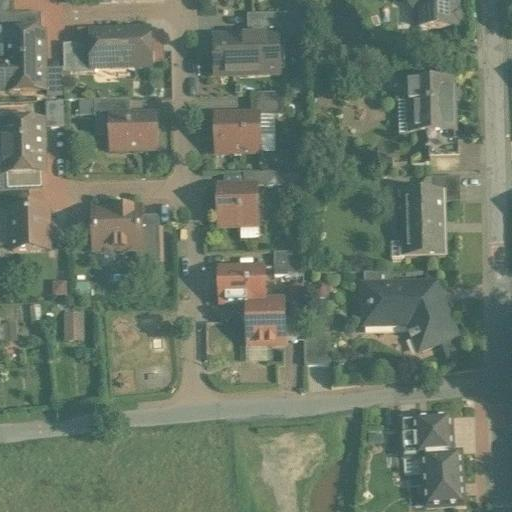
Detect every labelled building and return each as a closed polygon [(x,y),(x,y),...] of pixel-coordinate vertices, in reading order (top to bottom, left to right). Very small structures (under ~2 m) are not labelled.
[(0,0),(0,16),(13,16),(12,0),(0,0)] [(456,11),(455,0),(409,0),(409,2),(415,8),(418,8),(418,28),(456,28),(460,23),(460,16),(456,11)] [(41,15),(15,16),(16,35),(42,35),(41,15)] [(16,35),(15,16),(13,16),(0,16),(0,28),(7,29),(8,36),(16,35)] [(284,32),(283,16),(247,17),(247,33),(279,32),(284,32)] [(283,16),(284,32),(304,32),(304,16),(283,16)] [(248,39),(214,40),(215,78),(280,77),(279,32),(247,33),(248,39)] [(149,34),(91,36),(91,45),(92,58),(92,70),(94,69),(109,69),(112,71),(126,71),(128,68),(151,68),(150,66),(149,34)] [(163,34),(149,34),(150,66),(165,65),(163,34)] [(6,63),(7,64),(8,64),(8,69),(8,78),(43,77),(43,75),(46,73),(46,72),(45,57),(43,55),(43,35),(42,35),(16,35),(8,36),(8,38),(8,47),(7,47),(6,48),(6,62),(6,63)] [(91,45),(63,47),(64,71),(64,76),(79,76),(78,59),(92,58),(91,45)] [(92,58),(78,59),(79,76),(94,75),(94,69),(92,70),(92,58)] [(6,62),(0,61),(0,69),(8,69),(8,64),(7,64),(6,63),(6,62)] [(43,77),(8,78),(8,69),(0,69),(0,92),(9,92),(9,94),(44,93),(43,77)] [(64,71),(50,71),(50,74),(50,89),(50,92),(64,92),(64,76),(64,71)] [(453,82),(408,83),(409,105),(415,105),(416,135),(455,134),(453,82)] [(285,118),(285,96),(251,96),(251,118),(258,118),(259,119),(275,119),(285,118)] [(130,102),(94,103),(95,120),(110,120),(110,118),(131,118),(130,102)] [(416,135),(415,105),(409,105),(399,105),(399,135),(416,135)] [(46,124),(45,124),(45,131),(63,130),(63,106),(46,107),(46,124)] [(157,152),(157,117),(131,118),(110,118),(110,120),(111,153),(157,152)] [(251,118),(217,119),(217,156),(232,156),(234,159),(239,159),(242,156),(259,156),(259,119),(258,118),(251,118)] [(275,119),(259,119),(259,156),(276,155),(275,119)] [(45,124),(4,125),(4,146),(5,170),(5,175),(6,176),(42,174),(43,174),(43,144),(45,144),(45,131),(45,124)] [(458,144),(428,145),(428,159),(459,159),(458,144)] [(42,174),(6,176),(7,194),(29,194),(43,193),(42,174)] [(264,176),(244,177),(244,191),(256,190),(264,190),(264,176)] [(280,190),(280,176),(264,176),(264,190),(280,190)] [(460,204),(460,180),(430,180),(430,194),(431,205),(439,205),(444,205),(460,204)] [(257,225),(256,190),(244,191),(218,191),(219,231),(241,230),(241,225),(257,225)] [(7,194),(0,194),(0,213),(11,214),(11,213),(30,212),(29,194),(7,194)] [(430,194),(404,195),(406,259),(402,259),(402,261),(446,260),(445,235),(440,235),(440,228),(442,227),(443,225),(444,224),(445,222),(444,205),(439,205),(431,205),(430,194)] [(30,212),(11,213),(11,214),(12,233),(10,236),(10,249),(12,251),(12,254),(49,252),(47,212),(30,212)] [(141,212),(94,213),(95,253),(137,252),(142,252),(141,231),(141,212)] [(12,233),(11,214),(0,213),(0,249),(10,249),(10,236),(12,233)] [(160,231),(141,231),(142,252),(137,252),(137,267),(161,266),(160,231)] [(302,271),(302,255),(274,256),(274,272),(282,272),(302,271)] [(264,305),(263,271),(220,272),(221,308),(247,307),(264,307),(264,305)] [(303,304),(302,271),(282,272),(282,304),(283,304),(290,304),(303,304)] [(392,287),(392,275),(364,276),(364,288),(392,287)] [(364,288),(362,288),(363,330),(365,330),(364,326),(410,324),(415,336),(409,339),(411,342),(417,340),(422,353),(418,354),(419,355),(444,345),(444,344),(456,339),(457,340),(458,340),(437,286),(392,287),(364,288)] [(264,305),(264,307),(247,307),(248,348),(284,347),(284,346),(284,322),(283,304),(282,304),(264,305)] [(303,321),(303,304),(290,304),(290,322),(298,321),(303,321)] [(84,315),(64,315),(65,344),(85,343),(84,315)] [(298,321),(290,322),(284,322),(284,346),(298,346),(298,321)] [(332,368),(331,337),(304,337),(305,369),(332,368)] [(451,419),(401,422),(403,462),(423,461),(423,457),(453,456),(451,419)] [(453,456),(423,457),(423,461),(424,476),(426,511),(464,509),(461,456),(453,456)] [(423,461),(403,462),(404,477),(424,476),(423,461)]
